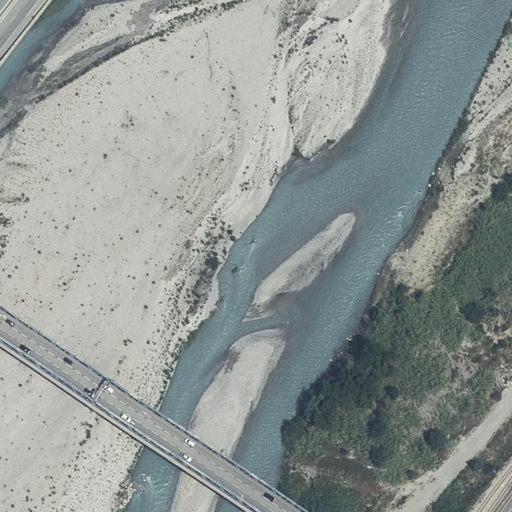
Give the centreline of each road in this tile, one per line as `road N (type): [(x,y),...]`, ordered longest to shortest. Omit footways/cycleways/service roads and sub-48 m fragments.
road 1 (primary): [(275,511),(0,326)]
road 2 (track): [(418,511),(511,396)]
